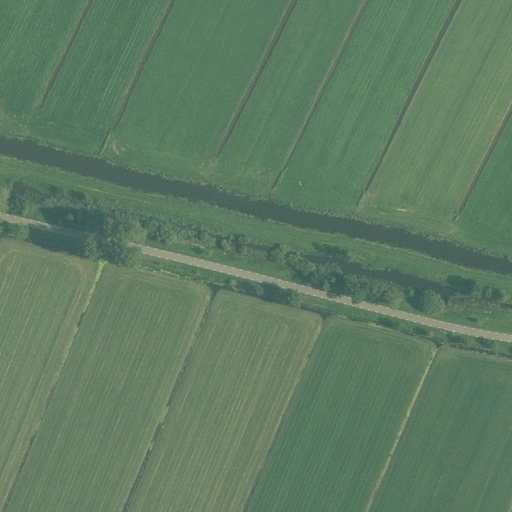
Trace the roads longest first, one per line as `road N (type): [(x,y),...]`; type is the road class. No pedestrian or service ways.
road 1 (track): [(511,284),(0,159)]
road 2 (unclassified): [(511,341),(0,217)]
